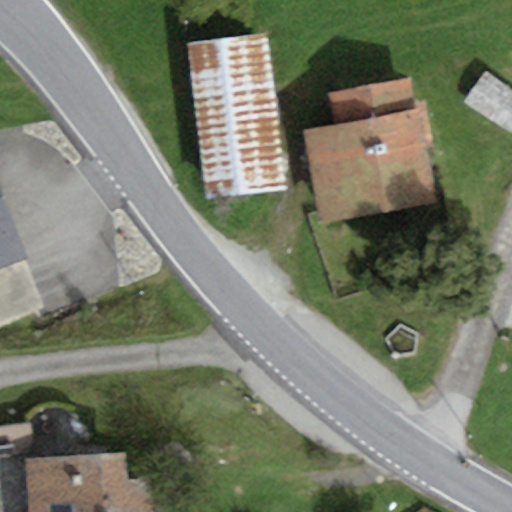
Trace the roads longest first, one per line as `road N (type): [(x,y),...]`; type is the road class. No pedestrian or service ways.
road 1 (tertiary): [(0,4),(52,58),(184,243),(242,309),(353,410),(511,509)]
road 2 (track): [(0,402),(283,348)]
road 3 (track): [(428,461),(511,241)]
